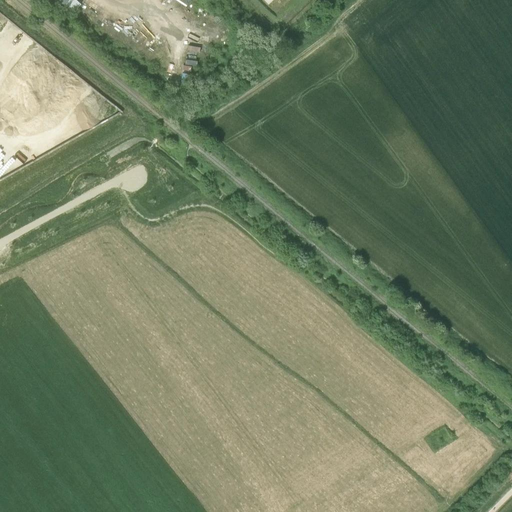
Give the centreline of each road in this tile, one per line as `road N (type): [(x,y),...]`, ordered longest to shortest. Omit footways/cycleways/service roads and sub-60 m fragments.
road 1 (track): [(511,438),(183,160)]
road 2 (track): [(361,0),(196,117)]
